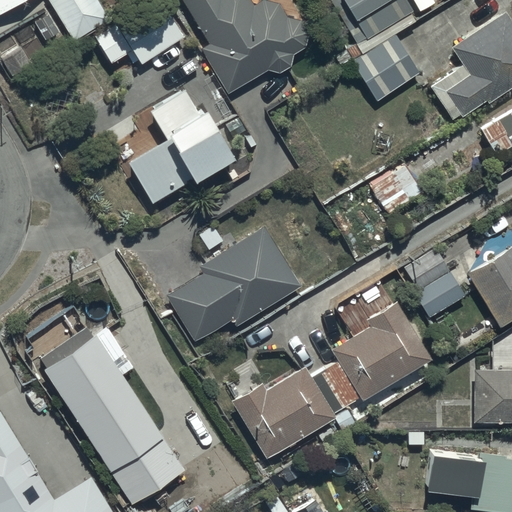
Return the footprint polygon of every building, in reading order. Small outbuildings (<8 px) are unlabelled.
[(104,0),(47,0),(72,38),(113,13),(104,0)] [(128,47),(137,60),(179,32),(158,0),(145,0),(114,21),(113,20),(91,34),(108,60),(128,47)] [(181,0),(205,41),(197,45),(224,90),(263,67),(276,70),(286,64),(289,52),(302,45),(306,32),(298,19),(283,16),(275,2),(267,0),(255,0),(249,2),(247,0),(181,0)] [(402,0),(340,0),(350,17),(342,21),(352,39),(407,7),(402,0)] [(405,0),(414,13),(436,0),(405,0)] [(511,24),(501,8),(446,44),(458,63),(426,84),(448,117),(455,112),(457,114),(482,97),(483,100),(511,80),(511,24)] [(414,71),(392,34),(350,60),(372,97),(414,71)] [(160,133),(121,159),(146,200),(225,148),(197,105),(194,107),(179,84),(143,107),(160,133)] [(511,105),(476,126),(490,151),(507,142),(511,150),(511,105)] [(411,159),(366,184),(381,210),(422,187),(420,183),(424,181),(411,159)] [(228,317),(231,322),(296,282),(260,224),(195,265),(199,270),(163,292),(192,339),(228,317)] [(462,269),(495,324),(511,313),(511,245),(511,246),(508,241),(462,269)] [(401,265),(414,286),(408,289),(425,316),(461,293),(432,248),(431,246),(401,265)] [(364,320),(325,345),(358,397),(426,354),(390,298),(362,316),(364,320)] [(85,324),(35,357),(129,501),(180,467),(118,373),(130,366),(102,323),(89,331),(85,324)] [(255,378),(226,397),(263,456),(330,414),(329,412),(353,396),(330,361),(307,376),(299,363),(261,388),(255,378)] [(511,366),(469,366),(469,420),(511,420),(511,366)] [(0,511),(113,511),(91,476),(54,499),(0,411),(0,511)] [(470,454),(421,449),(417,488),(464,493),(462,509),(492,511),(511,511),(511,454),(470,450),(470,454)] [(318,511),(310,499),(288,511),(318,511)]
